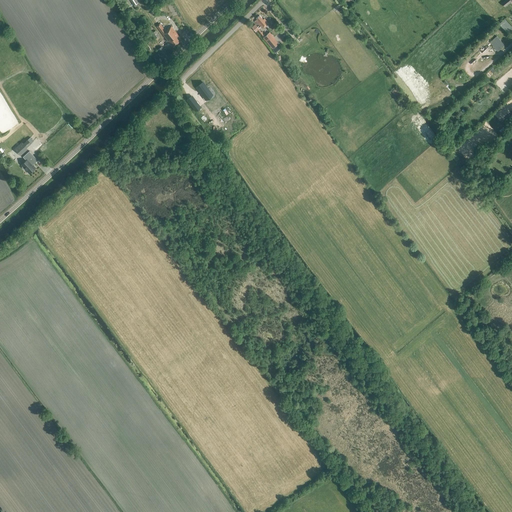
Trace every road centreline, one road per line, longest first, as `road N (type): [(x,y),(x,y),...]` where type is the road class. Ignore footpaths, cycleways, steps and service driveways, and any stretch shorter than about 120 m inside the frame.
road 1 (unclassified): [(0,252),(263,0)]
road 2 (tertiary): [(0,223),(233,0)]
